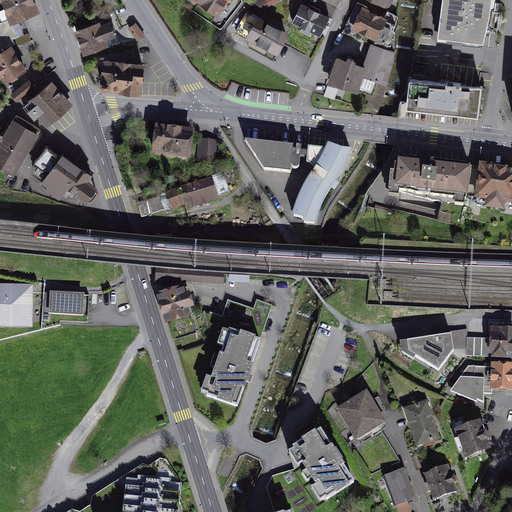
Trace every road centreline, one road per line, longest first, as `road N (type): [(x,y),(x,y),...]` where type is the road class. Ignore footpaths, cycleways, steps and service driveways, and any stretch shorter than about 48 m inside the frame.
road 1 (primary): [(89,117),(187,432)]
road 2 (residential): [(491,142),(301,120)]
road 3 (residential): [(50,511),(149,447),(187,432)]
road 4 (residential): [(491,142),(511,12)]
road 5 (residential): [(207,110),(136,0)]
road 6 (residential): [(301,120),(351,0)]
road 7 (primary): [(47,0),(89,117)]
